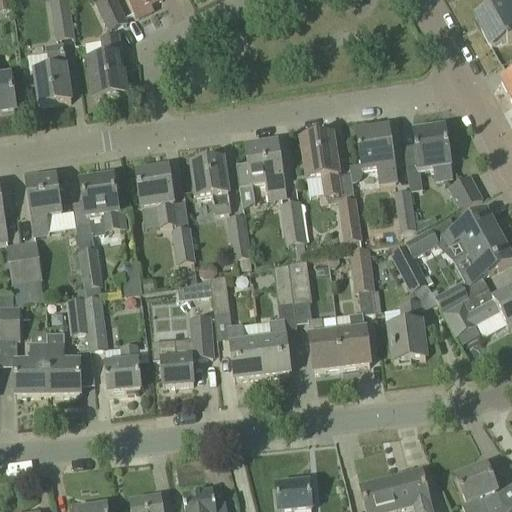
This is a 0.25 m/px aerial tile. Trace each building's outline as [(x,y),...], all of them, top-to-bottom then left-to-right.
[(125,27),(116,9),(112,0),(92,0),(109,34),(125,27)] [(162,3),(160,0),(125,0),(136,22),(151,15),(149,10),(162,3)] [(511,17),(511,1),(475,22),(491,51),(506,43),(507,46),(511,42),(511,18),(511,17)] [(49,5),(54,44),(72,42),(66,2),(49,5)] [(101,43),(103,63),(89,64),(91,83),(94,103),(126,99),(123,79),(119,79),(118,68),(121,67),(117,41),(101,43)] [(47,59),(28,62),(30,77),(34,76),(39,111),(70,107),(62,52),(46,55),(47,59)] [(511,106),(511,78),(499,85),(500,86),(500,85),(511,106)] [(0,117),(15,115),(12,95),(10,79),(0,80),(0,117)] [(406,174),(410,197),(422,196),(419,177),(434,175),(436,186),(451,184),(449,172),(450,172),(444,132),(413,137),(418,172),(406,174)] [(396,186),(388,133),(356,137),(362,177),(378,175),(380,189),(396,186)] [(338,181),(335,161),(332,141),(300,146),(306,186),(322,184),(325,202),(340,200),(337,182),(338,181)] [(245,154),(247,168),(235,170),(239,193),(252,191),(267,188),(269,204),(285,201),(280,169),(277,149),(245,154)] [(230,216),(225,185),(222,165),(191,170),(196,203),(212,201),(214,219),(230,216)] [(136,178),(141,214),(145,234),(159,232),(176,229),(167,174),(136,178)] [(61,219),(58,202),(55,182),(26,187),(33,239),(48,237),(46,221),(61,219)] [(80,187),(83,207),(86,223),(88,222),(89,229),(91,238),(94,237),(94,240),(103,239),(103,236),(105,236),(120,233),(115,202),(112,182),(80,187)] [(461,217),(464,215),(482,205),(469,182),(449,194),(461,217)] [(414,228),(410,197),(394,199),(400,238),(402,238),(404,248),(416,241),(414,228)] [(361,255),(359,245),(354,206),(338,208),(344,247),(350,247),(351,258),(361,255)] [(305,266),(303,247),(297,208),(282,210),(288,249),(295,248),(297,268),(305,266)] [(468,259),(499,242),(486,217),(442,241),(448,251),(460,245),(468,259)] [(425,226),(414,228),(416,241),(425,237),(429,234),(438,230),(434,221),(425,226)] [(249,263),(243,223),(228,225),(233,265),(249,263)] [(91,238),(89,229),(75,231),(79,258),(84,293),(99,290),(94,256),(91,238)] [(425,237),(416,241),(404,248),(407,253),(413,264),(438,250),(429,234),(425,237)] [(173,237),(178,269),(193,266),(188,235),(173,237)] [(468,259),(476,273),(463,279),(469,290),(511,266),(511,265),(499,242),(468,259)] [(35,250),(21,252),(29,308),(44,307),(40,285),(35,250)] [(15,310),(29,308),(21,252),(7,254),(12,289),(15,310)] [(413,264),(407,253),(393,261),(411,296),(426,288),(413,264)] [(367,254),(361,255),(351,258),(356,297),(372,295),(367,254)] [(120,266),(116,273),(120,301),(141,299),(140,287),(137,268),(130,269),(130,266),(120,266)] [(305,266),(297,268),(288,270),(293,310),(311,307),(305,266)] [(293,310),(288,270),(272,273),(277,312),(293,310)] [(209,286),(214,321),(229,319),(225,282),(209,286)] [(153,285),(140,287),(141,299),(155,297),(153,285)] [(442,318),(463,307),(467,305),(459,290),(434,303),(442,318)] [(463,307),(442,318),(446,325),(455,342),(457,341),(474,332),(476,331),(483,327),(499,318),(507,333),(511,330),(511,293),(506,297),(476,313),(469,318),(467,313),(463,307)] [(83,306),(87,338),(89,357),(105,355),(98,304),(83,306)] [(71,340),(87,338),(83,306),(67,308),(71,340)] [(425,364),(420,329),(417,310),(401,312),(404,331),(389,333),(393,368),(425,364)] [(2,315),(3,347),(19,347),(19,315),(2,315)] [(335,322),(342,374),(369,371),(363,319),(335,322)] [(190,345),(159,348),(151,348),(153,367),(160,366),(163,392),(193,390),(191,365),(213,363),(209,322),(189,324),(190,345)] [(314,378),(342,374),(335,322),(307,326),(314,378)] [(262,383),(290,379),(285,342),(283,327),(270,329),(272,344),(257,346),(262,383)] [(234,386),(262,383),(257,346),(243,347),(241,332),(228,334),(234,386)] [(47,350),(47,402),(80,401),(79,367),(62,367),(62,350),(62,339),(46,339),(46,350),(47,350)] [(47,350),(46,350),(32,350),(32,368),(14,368),(15,402),(47,402),(47,350)] [(140,394),(138,374),(137,368),(148,366),(147,353),(136,355),(135,351),(121,352),(122,367),(105,369),(108,397),(140,394)] [(456,482),(455,482),(466,508),(462,510),(462,511),(502,511),(503,511),(486,470),(485,470),(470,477),(467,475),(460,478),(459,481),(457,482),(456,482)] [(393,486),(401,511),(428,511),(428,510),(429,510),(421,479),(393,486)] [(401,511),(393,486),(360,495),(364,511),(401,511)] [(310,511),(310,507),(309,487),(276,490),(277,511),(310,511)] [(213,496),(182,501),(183,511),(225,511),(225,509),(215,510),(213,496)]
